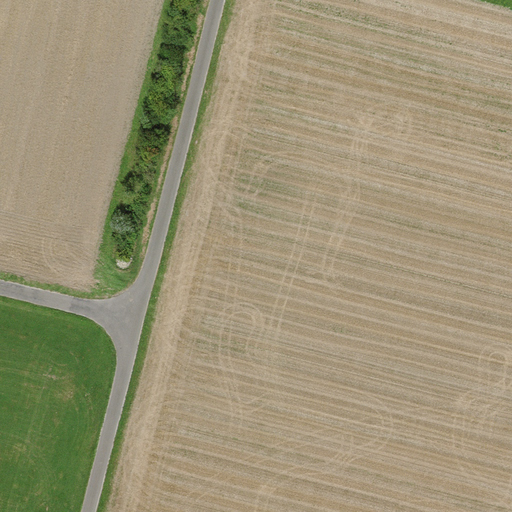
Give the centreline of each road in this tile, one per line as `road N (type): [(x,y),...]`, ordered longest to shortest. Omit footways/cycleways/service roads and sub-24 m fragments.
road 1 (unclassified): [(219,0),(135,325)]
road 2 (unclassified): [(135,325),(88,511)]
road 3 (unclassified): [(135,325),(0,291)]
